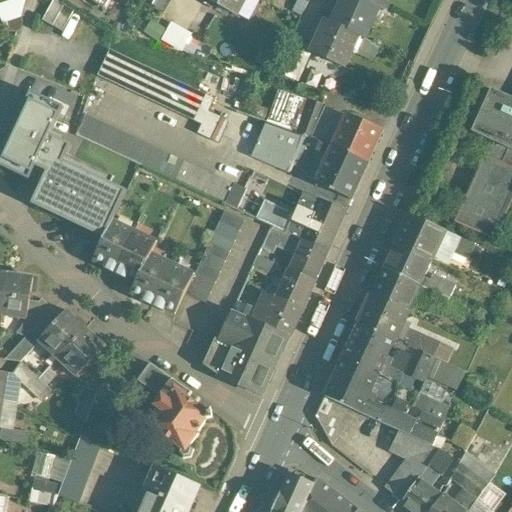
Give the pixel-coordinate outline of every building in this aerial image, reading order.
[(25,0),(15,0),(0,5),(0,17),(2,24),(21,18),(25,0)] [(64,6),(54,0),(42,21),(52,27),(64,6)] [(108,0),(89,0),(104,9),(108,0)] [(246,0),(206,0),(237,17),(246,0)] [(379,8),(361,0),(342,0),(332,24),(331,24),(359,37),(358,37),(366,41),(366,40),(365,39),(379,9),(379,8)] [(361,0),(379,8),(379,9),(386,12),(387,11),(386,10),(390,0),(361,0)] [(64,6),(52,27),(62,32),(74,11),(64,6)] [(359,37),(331,24),(332,24),(324,21),(324,22),(325,22),(311,53),(310,52),(310,53),(345,69),(345,68),(358,37),(359,37)] [(191,54),(198,37),(166,23),(158,40),(191,54)] [(204,111),(210,96),(103,49),(92,75),(196,122),(191,133),(215,143),(225,120),(204,111)] [(19,70),(14,87),(25,91),(31,74),(19,70)] [(511,99),(491,90),(472,133),(494,143),(487,158),(511,168),(511,99)] [(105,241),(114,223),(128,193),(111,185),(114,179),(66,156),(70,147),(63,144),(64,140),(51,134),(63,108),(30,92),(0,156),(0,168),(29,182),(36,169),(46,174),(31,206),(105,241)] [(309,103),(278,92),(272,110),(302,121),(309,103)] [(324,108),(310,103),(302,121),(298,134),(297,135),(303,137),(313,140),(321,117),(324,108)] [(302,121),(272,110),(267,123),(298,134),(302,121)] [(246,191),(83,114),(75,136),(236,211),(246,191)] [(382,132),(345,116),(342,123),(332,147),(368,163),(382,132)] [(332,147),(342,123),(321,117),(313,140),(332,147)] [(315,183),(332,147),(313,140),(303,137),(293,163),(315,183)] [(315,183),(314,185),(351,201),(368,163),(332,147),(315,183)] [(485,157),(455,222),(495,240),(495,239),(492,238),(511,194),(511,168),(487,158),(485,157)] [(304,196),(270,179),(263,193),(291,207),(287,217),(293,220),(286,234),(303,241),(328,253),(346,212),(305,194),(304,196)] [(286,220),(262,209),(257,220),(272,228),(280,231),(286,220)] [(245,222),(225,212),(220,222),(240,232),(245,222)] [(445,232),(409,216),(395,246),(432,262),(434,257),(441,241),(445,232)] [(240,232),(220,222),(215,233),(235,242),(240,232)] [(134,233),(114,223),(105,241),(100,250),(99,249),(93,262),(116,272),(134,233)] [(296,257),(303,241),(286,234),(280,231),(272,228),(262,250),(274,255),(277,248),(296,257)] [(445,232),(441,241),(447,250),(454,253),(468,259),(474,245),(445,232)] [(157,243),(134,233),(116,272),(137,282),(137,283),(150,255),(151,255),(157,243)] [(235,242),(215,233),(210,243),(230,253),(235,242)] [(328,253),(303,241),(296,257),(289,270),(315,282),(328,253)] [(454,253),(447,250),(441,241),(434,257),(449,264),(454,253)] [(230,253),(210,243),(205,253),(225,263),(230,253)] [(432,262),(395,246),(384,271),(420,287),(424,279),(432,262)] [(225,263),(205,253),(200,264),(221,273),(225,263)] [(151,255),(150,255),(137,283),(137,282),(131,294),(153,305),(172,265),(151,255)] [(280,266),(258,256),(253,267),(275,277),(280,266)] [(221,273),(200,264),(196,274),(216,284),(221,273)] [(172,265),(153,305),(176,315),(186,295),(191,284),(195,276),(172,265)] [(289,270),(280,266),(275,277),(275,278),(270,287),(267,294),(302,310),(315,282),(289,270)] [(420,287),(384,271),(371,299),(407,315),(418,293),(420,287)] [(216,284),(196,274),(195,276),(191,284),(211,294),(216,284)] [(33,279),(8,276),(2,315),(27,319),(29,301),(33,279)] [(435,277),(424,279),(420,287),(449,300),(456,286),(435,277)] [(211,294),(191,284),(186,295),(206,304),(211,294)] [(449,300),(420,287),(418,293),(422,305),(443,314),(449,300)] [(267,294),(266,294),(258,312),(259,312),(254,322),(270,329),(290,338),(302,310),(267,294)] [(407,315),(371,299),(358,326),(395,342),(397,336),(407,315)] [(38,303),(29,301),(27,319),(16,334),(26,338),(52,310),(41,300),(38,303)] [(258,312),(237,302),(232,312),(247,318),(254,322),(259,312),(258,312)] [(52,310),(26,338),(35,347),(38,344),(37,343),(61,317),(52,310)] [(86,329),(67,311),(61,317),(37,343),(38,344),(57,361),(86,329)] [(264,342),(240,332),(247,318),(232,312),(219,341),(219,342),(233,348),(225,365),(226,365),(220,378),(261,397),(282,351),(264,342)] [(254,322),(247,318),(240,332),(264,342),(270,329),(254,322)] [(395,342),(358,326),(343,359),(379,376),(388,357),(395,342)] [(86,329),(57,361),(76,379),(105,347),(86,329)] [(431,340),(411,331),(397,336),(395,342),(413,350),(424,355),(431,340)] [(26,338),(5,360),(21,362),(35,347),(26,338)] [(233,348),(219,342),(219,341),(216,340),(204,366),(220,378),(226,365),(225,365),(233,348)] [(424,355),(413,350),(402,374),(403,374),(422,383),(433,359),(424,355)] [(366,404),(371,404),(373,400),(388,407),(398,385),(403,374),(402,374),(390,368),(393,360),(388,357),(379,376),(366,404)] [(388,407),(373,400),(371,404),(366,404),(379,376),(343,359),(325,398),(380,423),(388,407)] [(51,392),(20,363),(10,375),(14,376),(21,382),(42,403),(51,392)] [(150,365),(138,382),(161,398),(173,381),(150,365)] [(192,394),(173,381),(161,398),(152,411),(157,414),(149,426),(180,448),(178,453),(183,459),(191,457),(193,450),(190,446),(198,435),(196,434),(206,420),(212,419),(211,411),(205,412),(188,400),(192,394)] [(161,398),(138,382),(121,406),(149,426),(157,414),(152,411),(161,398)] [(388,407),(380,423),(400,432),(404,422),(417,394),(398,385),(388,407)] [(85,389),(76,414),(86,424),(97,393),(85,389)] [(417,394),(404,422),(414,427),(417,419),(419,420),(422,413),(442,422),(449,407),(417,394)] [(347,427),(318,413),(316,417),(332,446),(347,427)] [(444,423),(442,422),(422,413),(419,420),(417,419),(414,427),(404,422),(400,432),(433,447),(444,423)] [(450,444),(465,454),(476,435),(461,426),(450,444)] [(29,434),(1,429),(0,433),(0,439),(27,445),(29,434)] [(433,447),(400,432),(390,451),(406,459),(384,488),(403,503),(419,479),(420,479),(423,473),(428,467),(439,450),(433,447)] [(83,438),(59,496),(79,504),(103,446),(83,438)] [(453,460),(441,451),(439,450),(428,467),(439,475),(442,477),(453,460)] [(487,485),(460,464),(452,480),(464,489),(477,499),(487,485)] [(189,511),(199,487),(153,467),(134,511),(189,511)] [(439,475),(428,467),(423,473),(434,482),(439,475)] [(511,485),(494,473),(487,485),(504,498),(511,489),(511,485)] [(313,485),(290,475),(273,511),(321,511),(335,494),(316,479),(313,485)] [(431,511),(443,496),(420,479),(419,479),(401,506),(408,511),(431,511)] [(504,498),(487,485),(477,499),(494,511),(504,498)] [(59,493),(32,488),(29,502),(54,507),(59,493)] [(477,499),(464,489),(461,492),(464,494),(475,502),(477,499)] [(359,511),(335,494),(321,511),(359,511)] [(475,502),(464,494),(458,501),(470,510),(475,502)] [(463,511),(443,496),(431,511),(463,511)] [(493,511),(494,511),(477,499),(475,502),(470,510),(467,511),(493,511)]
